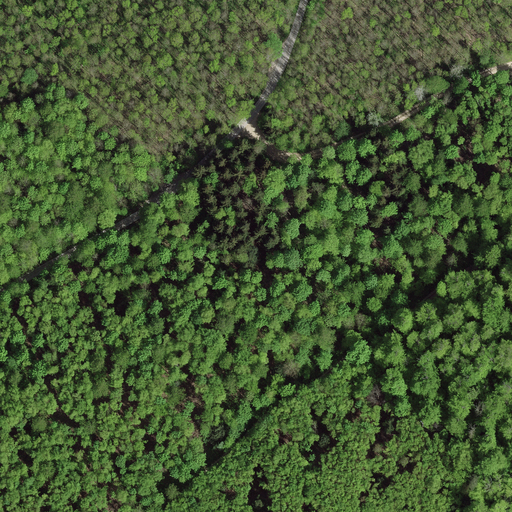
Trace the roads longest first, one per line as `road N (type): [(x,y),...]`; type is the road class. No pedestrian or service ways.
road 1 (track): [(511,244),(269,414),(164,511)]
road 2 (unclassified): [(0,294),(149,208),(243,127),(270,91),(305,0)]
road 3 (track): [(511,64),(310,155),(287,157),(243,127)]
